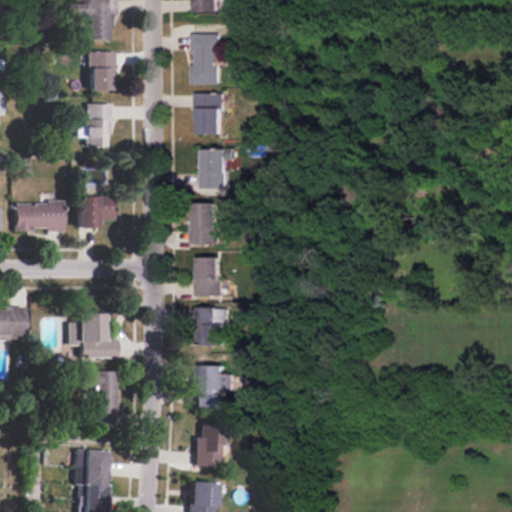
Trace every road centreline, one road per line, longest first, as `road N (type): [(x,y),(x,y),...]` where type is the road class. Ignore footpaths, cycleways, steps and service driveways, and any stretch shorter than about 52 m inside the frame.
road 1 (residential): [(142,511),(150,399),(148,0)]
road 2 (residential): [(0,263),(151,263)]
